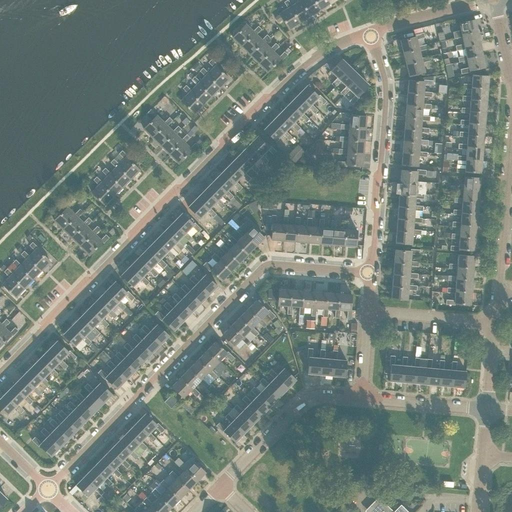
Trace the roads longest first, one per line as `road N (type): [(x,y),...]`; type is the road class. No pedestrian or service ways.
road 1 (residential): [(0,372),(73,288),(220,149),(252,103),(311,57),(370,36)]
road 2 (residential): [(46,485),(254,271),(370,276)]
road 3 (residential): [(370,276),(385,88),(370,36)]
road 4 (tertiary): [(496,294),(511,106)]
road 5 (residential): [(218,486),(307,398),(358,397)]
road 6 (residential): [(358,397),(486,409)]
road 7 (residential): [(494,323),(367,311)]
road 8 (residential): [(370,36),(485,0)]
